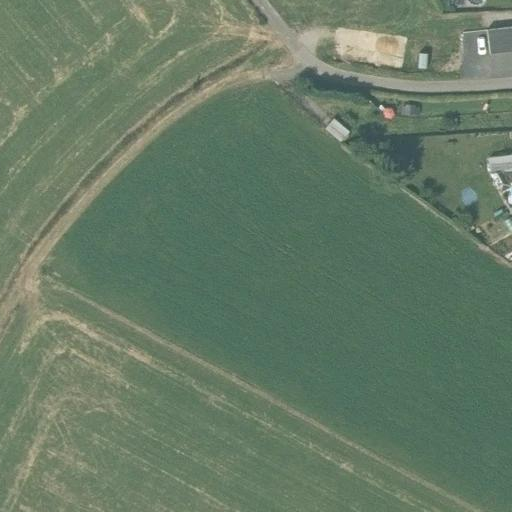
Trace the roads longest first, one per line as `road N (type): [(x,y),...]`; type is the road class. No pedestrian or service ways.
road 1 (track): [(310,72),(247,77),(178,111),(79,203),(30,264),(0,319)]
road 2 (track): [(251,0),(310,72),(430,88),(511,82)]
